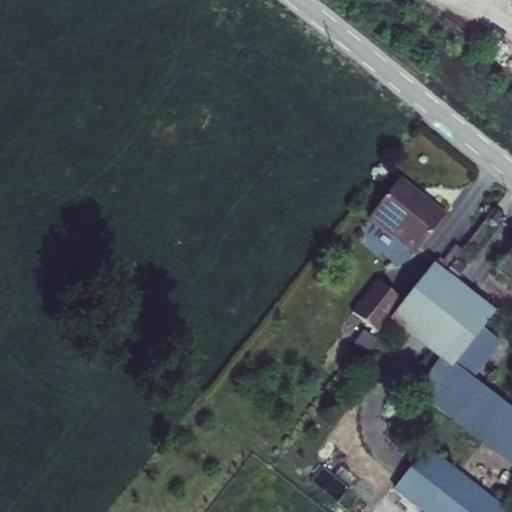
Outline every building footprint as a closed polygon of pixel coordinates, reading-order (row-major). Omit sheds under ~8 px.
[(412,253),(442,216),(424,202),(421,206),(411,198),(413,194),(396,180),(367,217),(412,253)] [(502,220),(492,212),(482,225),(492,230),(502,220)] [(511,251),(496,271),(511,284),(511,251)] [(511,470),(511,415),(470,382),(491,356),(484,351),(503,326),(430,268),(389,320),(440,359),(413,395),(511,470)] [(359,322),(384,290),(375,281),(349,314),(359,322)] [(398,302),(384,290),(359,322),(373,335),(398,302)] [(500,511),(425,452),(394,491),(419,511),(500,511)]
